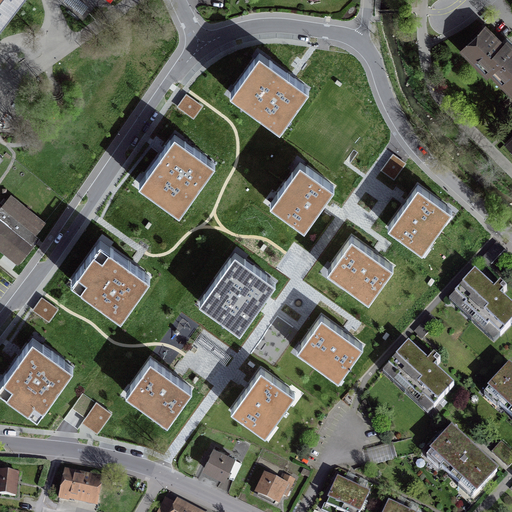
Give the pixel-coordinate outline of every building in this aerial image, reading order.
[(0,0),(0,26),(20,0),(0,0)] [(74,0),(87,8),(91,3),(85,0),(74,0)] [(486,27),(466,46),(471,52),(471,58),(478,65),(485,66),(501,83),(508,83),(511,87),(511,48),(506,43),(503,45),(486,27)] [(293,75),(257,50),(226,94),(280,131),(311,88),(293,75)] [(202,106),(185,94),(177,108),(194,119),(202,106)] [(217,164),(172,132),(160,150),(134,185),(179,217),(217,164)] [(406,164),(394,155),(381,170),(394,180),(406,164)] [(335,186),(299,161),(268,205),(304,230),(323,204),(335,186)] [(454,212),(416,185),(405,201),(386,229),(423,254),(454,212)] [(45,222),(11,194),(0,207),(0,248),(17,263),(35,242),(31,239),(45,222)] [(375,254),(351,237),(326,273),(368,304),(394,267),(375,254)] [(280,278),(228,241),(186,300),(238,337),(265,300),(280,278)] [(132,266),(99,242),(70,282),(120,317),(149,277),(132,266)] [(484,257),(491,264),(504,250),(497,243),(484,257)] [(494,290),(475,272),(455,294),(466,304),(464,306),(487,328),(489,326),(500,336),(511,323),(511,306),(501,296),(507,290),(500,284),(494,290)] [(58,308),(41,296),(31,310),(48,321),(58,308)] [(438,322),(430,315),(417,329),(425,336),(438,322)] [(346,333),(320,316),(296,351),(337,380),(362,343),(346,333)] [(72,368),(32,339),(21,353),(0,382),(0,390),(37,417),(72,368)] [(428,362),(408,344),(389,366),(400,376),(397,378),(421,400),(423,397),(434,408),(454,386),(434,368),(440,362),(434,356),(428,362)] [(174,376),(150,359),(125,394),(166,424),(192,389),(174,376)] [(511,370),(509,367),(490,388),(503,400),(499,405),(511,416),(511,370)] [(294,393),(260,369),(248,386),(231,411),(266,434),(294,393)] [(111,413),(95,402),(81,423),(97,434),(111,413)] [(476,453),(451,430),(432,451),(445,463),(441,467),(460,484),(464,480),(478,492),(497,472),(476,453)] [(511,462),(511,452),(501,442),(492,452),(508,467),(511,462)] [(234,458),(213,449),(204,468),(225,477),(226,474),(234,478),(241,463),(233,459),(234,458)] [(18,473),(0,471),(0,494),(16,496),(18,473)] [(99,483),(65,475),(59,498),(66,499),(67,494),(95,501),(99,483)] [(282,483),(266,476),(258,494),(277,503),(282,494),(286,496),(294,480),(285,476),(282,483)] [(335,511),(337,510),(341,511),(353,487),(338,480),(335,487),(332,486),(329,493),(331,494),(326,505),(324,504),(322,510),(326,511),(335,511)] [(368,494),(353,487),(341,511),(360,511),(362,509),(364,510),(367,502),(365,501),(368,494)] [(190,511),(165,499),(159,511),(190,511)]
